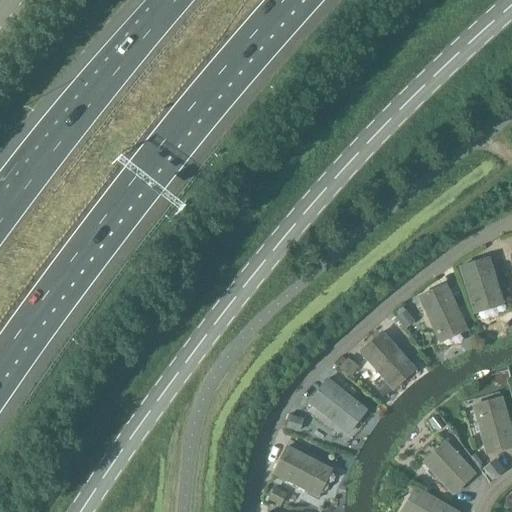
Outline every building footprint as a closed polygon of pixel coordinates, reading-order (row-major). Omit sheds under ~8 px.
[(492,281),(494,281),(487,258),(460,266),(472,305),(497,297),(492,281)] [(444,284),(418,297),(428,316),(429,315),(434,325),(433,327),(437,334),(438,335),(446,331),(446,329),(462,322),(444,284)] [(413,320),(405,311),(397,317),(396,318),(403,328),(413,320)] [(381,332),(360,351),(376,369),(377,368),(383,374),(382,376),(388,382),(390,382),(396,377),(396,375),(409,363),(381,332)] [(347,361),(340,369),(350,376),(357,367),(348,360),(347,361)] [(327,379),(308,403),(343,431),(362,407),(327,379)] [(484,409),(477,411),(476,413),(478,421),(480,422),(482,430),(480,430),(486,453),(511,445),(511,438),(503,405),(486,410),(484,409)] [(435,415),(426,422),(433,431),(442,424),(435,415)] [(287,428),(299,431),(302,420),(291,416),(287,428)] [(453,491),(474,470),(445,441),(424,461),(453,491)] [(307,458),(286,447),(273,472),(310,492),(318,476),(320,476),(323,468),(323,467),(316,463),(314,464),(307,460),(307,458)] [(485,471),(492,480),(502,473),(494,463),(485,471)] [(448,511),(451,508),(414,488),(401,511),(448,511)] [(275,489),(269,500),(280,505),(285,494),(275,489)]
